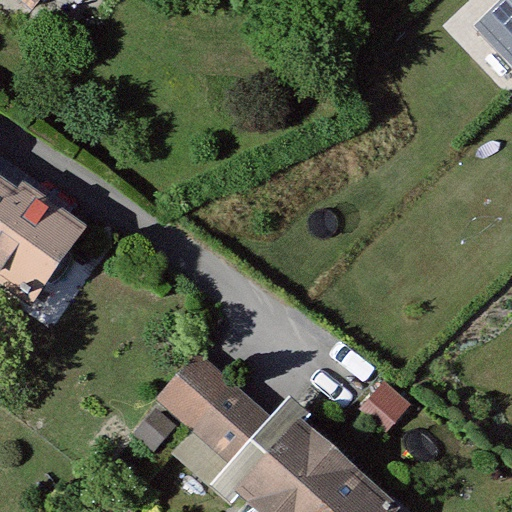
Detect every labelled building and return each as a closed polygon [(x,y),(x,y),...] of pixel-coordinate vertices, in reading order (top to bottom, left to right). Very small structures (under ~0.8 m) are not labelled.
[(511,0),(501,0),(476,26),(511,60),(511,0)] [(82,212),(0,155),(0,277),(25,295),(82,212)] [(232,457),(266,417),(193,355),(159,395),(232,457)] [(408,405),(385,385),(360,413),(383,433),(408,405)] [(379,511),(393,496),(279,402),(266,417),(232,457),(221,471),(270,511),(379,511)] [(176,428),(157,411),(137,433),(156,450),(176,428)]
